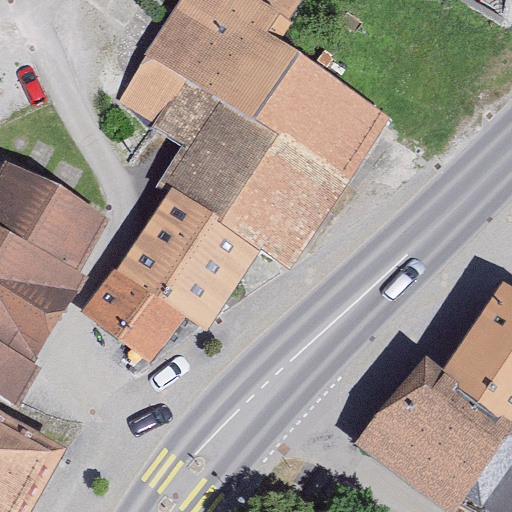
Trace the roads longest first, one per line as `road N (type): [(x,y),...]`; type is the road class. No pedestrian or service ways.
road 1 (residential): [(181,487),(68,366),(82,298),(114,237),(120,202),(42,35),(53,0)]
road 2 (secondary): [(248,398),(511,158)]
road 3 (residential): [(248,398),(418,511)]
